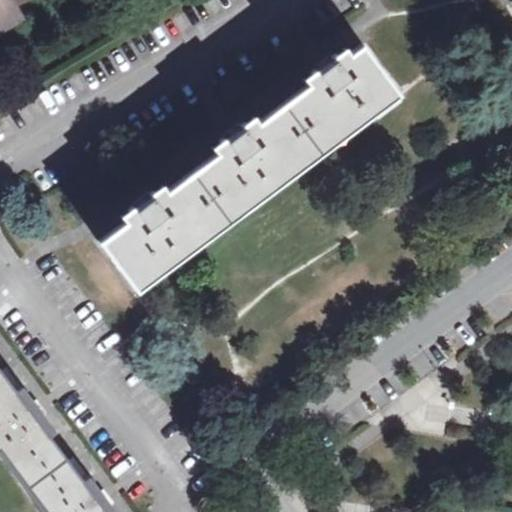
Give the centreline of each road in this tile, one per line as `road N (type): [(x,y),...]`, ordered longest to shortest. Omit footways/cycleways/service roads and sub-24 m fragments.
road 1 (residential): [(511,263),(285,424),(268,455),(293,511)]
road 2 (residential): [(0,172),(286,0)]
road 3 (unclassified): [(178,511),(164,474),(0,260)]
